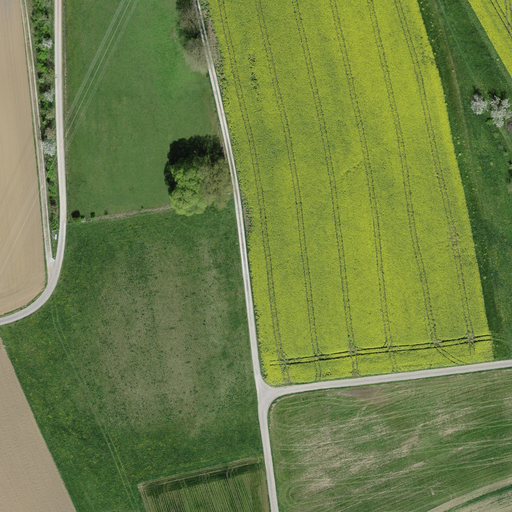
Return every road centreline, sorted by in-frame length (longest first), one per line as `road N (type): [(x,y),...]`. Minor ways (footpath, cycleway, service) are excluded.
road 1 (track): [(262,396),(198,0)]
road 2 (unclassified): [(57,0),(62,241),(46,294),(0,321)]
road 3 (track): [(21,0),(54,279)]
road 4 (track): [(511,367),(262,396)]
